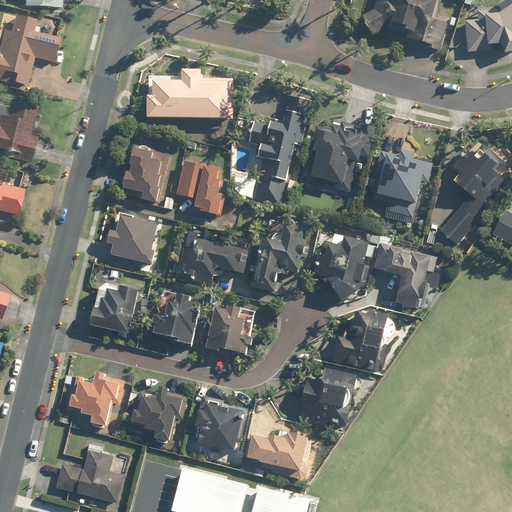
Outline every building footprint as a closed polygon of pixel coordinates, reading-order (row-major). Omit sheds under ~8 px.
[(22,0),(22,7),(60,10),(61,0),(22,0)] [(431,18),(437,3),(429,0),(377,0),(367,25),(437,53),(448,25),(431,18)] [(467,22),(464,21),(466,54),(490,52),(490,47),(497,47),(503,56),(511,51),(511,5),(500,13),(469,9),(467,22)] [(0,80),(27,87),(34,57),(56,62),(62,39),(34,31),(37,19),(17,14),(13,30),(6,28),(0,50),(0,80)] [(179,78),(146,77),(145,120),(233,122),(234,78),(211,78),(211,85),(199,84),(199,73),(179,72),(179,78)] [(257,160),(264,161),(259,187),(254,186),(251,202),(280,207),(291,146),(300,147),(308,103),(288,99),(286,113),(282,112),(280,123),(269,121),(268,126),(251,123),(247,144),(259,146),(257,160)] [(31,133),(37,110),(10,103),(7,118),(0,115),(0,159),(29,167),(38,135),(31,133)] [(358,165),(366,127),(332,120),(329,131),(314,128),(309,153),(315,154),(310,179),(341,186),(346,162),(358,165)] [(508,164),(483,143),(476,151),(471,147),(452,168),(463,177),(454,188),(467,199),(440,232),(458,247),(479,222),(475,218),(505,182),(498,176),(508,164)] [(161,206),(170,157),(130,150),(126,174),(124,174),(121,192),(141,196),(140,203),(161,206)] [(423,167),(412,164),(414,158),(379,151),(373,178),(377,179),(371,209),(413,218),(421,182),(428,184),(432,164),(424,162),(423,167)] [(218,171),(182,164),(176,196),(194,200),(192,213),(217,218),(221,198),(216,197),(219,183),(216,182),(218,171)] [(0,211),(18,216),(24,190),(0,184),(0,211)] [(174,199),(165,197),(163,211),(172,212),(174,199)] [(511,216),(504,212),(492,235),(511,246),(511,249),(511,252),(511,216)] [(131,271),(132,263),(141,265),(140,273),(149,275),(154,252),(150,252),(156,227),(118,218),(115,232),(109,231),(105,244),(112,246),(107,265),(131,271)] [(299,276),(307,231),(282,227),(279,244),(259,241),(250,289),(274,294),(278,273),(299,276)] [(182,268),(180,281),(210,287),(213,274),(240,279),(245,252),(223,248),(224,243),(210,240),(209,243),(193,240),(191,251),(182,249),(178,267),(182,268)] [(324,290),(352,296),(355,285),(360,286),(369,245),(343,240),(341,249),(325,246),(323,257),(317,255),(313,274),(327,277),(324,290)] [(372,271),(383,273),(382,277),(388,278),(383,304),(426,313),(437,258),(377,246),(372,271)] [(118,289),(105,286),(97,290),(88,327),(127,338),(138,292),(119,287),(118,289)] [(160,297),(151,337),(176,343),(176,346),(192,349),(201,306),(191,303),(192,298),(174,294),(173,300),(160,297)] [(250,338),(254,312),(225,306),(224,310),(212,308),(205,351),(246,358),(248,347),(252,348),(253,339),(250,338)] [(380,372),(384,343),(385,342),(386,342),(387,342),(388,341),(389,341),(390,340),(390,339),(391,339),(392,338),(392,337),(393,336),(393,335),(394,334),(394,333),(394,332),(394,331),(394,330),(394,329),(394,328),(394,327),(393,326),(393,325),(393,324),(392,323),(391,322),(391,321),(390,321),(389,320),(388,320),(387,319),(386,318),(351,314),(349,331),(343,330),(342,339),(335,338),(331,365),(380,372)] [(304,404),(300,422),(333,429),(333,425),(345,428),(355,378),(322,372),(320,384),(305,381),(300,403),(304,404)] [(74,376),(66,409),(78,411),(77,416),(91,420),(89,426),(105,429),(111,404),(119,406),(125,382),(94,374),(93,380),(74,376)] [(132,410),(128,426),(156,433),(154,442),(169,446),(175,417),(179,418),(182,402),(165,398),(167,391),(157,389),(155,396),(139,392),(135,411),(132,410)] [(204,413),(197,412),(194,430),(199,431),(196,447),(239,455),(247,411),(230,407),(229,411),(205,407),(204,413)] [(262,439),(249,435),(243,461),(305,476),(314,439),(280,430),(277,440),(271,438),(272,433),(264,431),(262,439)] [(84,470),(63,465),(56,489),(117,505),(125,476),(111,472),(114,459),(89,452),(84,470)] [(265,472),(241,466),(239,473),(263,479),(265,472)] [(306,511),(310,500),(259,488),(253,511),(242,511),(249,487),(183,470),(172,511),(306,511)]
